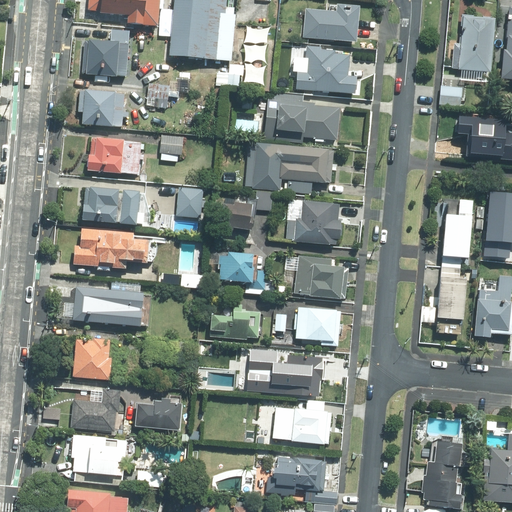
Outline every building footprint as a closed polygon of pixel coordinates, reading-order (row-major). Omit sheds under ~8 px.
[(88,0),(88,11),(126,15),(126,23),(156,26),(158,0),(88,0)] [(226,0),(174,0),(169,57),(221,61),(226,0)] [(357,5),(335,3),(334,11),(304,8),(302,36),(354,40),(355,16),(356,16),(357,5)] [(511,6),(506,6),(503,55),(511,55),(511,6)] [(492,17),(460,15),(455,70),(487,73),(492,17)] [(268,31),(245,30),(244,45),(267,46),(268,31)] [(127,43),(83,39),(81,72),(124,75),(127,43)] [(354,75),(344,74),(346,53),(332,52),(332,49),(319,48),(319,46),(305,45),(304,57),(307,57),(306,71),(296,71),(294,88),(353,92),(354,75)] [(264,49),(242,48),(242,64),(263,65),(264,49)] [(234,75),(241,76),(242,67),(227,66),(225,88),(234,89),(234,75)] [(244,67),(243,89),(261,90),(262,68),(244,67)] [(164,88),(164,86),(147,86),(147,97),(145,97),(145,107),(156,108),(156,103),(168,103),(168,100),(178,101),(178,91),(170,91),(170,88),(164,88)] [(462,87),(438,86),(437,108),(461,109),(462,87)] [(119,125),(121,92),(78,89),(76,110),(81,111),(80,122),(119,125)] [(313,102),(266,98),(263,139),(301,142),(302,136),(334,139),(336,106),(313,104),(313,102)] [(494,121),(459,118),(458,134),(450,134),(449,149),(491,152),(494,121)] [(181,136),(160,134),(158,152),(180,154),(181,136)] [(139,141),(91,136),(89,154),(85,153),(84,169),(136,173),(139,141)] [(333,148),(248,141),(244,186),(278,189),(279,178),(330,182),(333,148)] [(81,203),(80,220),(134,224),(137,190),(84,186),(83,203),(81,203)] [(310,187),(286,186),(286,195),(309,196),(310,187)] [(201,189),(177,187),(175,215),(199,217),(201,189)] [(493,194),(491,218),(487,217),(485,240),(499,241),(500,229),(511,229),(511,223),(511,195),(509,195),(509,192),(500,191),(499,194),(493,194)] [(270,194),(254,193),(253,212),(269,214),(270,194)] [(287,218),(286,239),(333,244),(334,237),(337,237),(338,219),(336,219),(337,203),(300,200),(298,219),(287,218)] [(249,206),(222,204),(220,224),(247,226),(249,206)] [(484,208),(476,207),(474,232),(482,233),(484,208)] [(441,256),(439,277),(437,277),(433,318),(458,320),(462,279),(457,279),(459,257),(464,258),(468,217),(442,214),(438,255),(441,256)] [(130,231),(80,227),(78,246),(73,245),(72,263),(123,267),(124,259),(144,261),(146,239),(130,238),(130,231)] [(218,255),(216,278),(249,280),(251,252),(225,250),(225,255),(218,255)] [(329,258),(297,255),(294,293),(337,298),(340,265),(329,264),(329,258)] [(193,270),(179,270),(178,290),(203,291),(204,277),(193,277),(193,270)] [(487,337),(488,333),(505,334),(510,277),(496,275),(495,291),(475,289),(471,335),(487,337)] [(143,288),(72,282),(69,323),(140,328),(143,288)] [(257,310),(238,309),(239,303),(231,302),(230,315),(208,313),(207,333),(255,337),(257,310)] [(335,309),(296,307),(295,338),(323,339),(322,344),(337,345),(338,311),(335,311),(335,309)] [(285,316),(274,316),(274,334),(284,334),(285,316)] [(70,375),(107,378),(110,340),(73,337),(70,375)] [(151,360),(179,364),(182,340),(154,337),(151,360)] [(262,349),(251,349),(251,359),(262,360),(262,349)] [(318,355),(277,354),(276,391),(317,392),(318,355)] [(210,381),(198,380),(197,390),(209,390),(210,381)] [(74,387),(71,428),(111,431),(114,391),(74,387)] [(134,424),(178,429),(180,404),(136,399),(134,424)] [(57,419),(58,408),(41,406),(40,417),(57,419)] [(325,449),(329,409),(292,406),(289,446),(325,449)] [(511,433),(487,432),(484,500),(511,501),(511,433)] [(79,436),(75,471),(115,474),(118,439),(79,436)] [(454,507),(460,442),(430,440),(424,504),(454,507)] [(316,500),(322,460),(279,454),(274,494),(316,500)] [(158,473),(136,471),(135,487),(157,488),(158,473)] [(68,511),(121,511),(124,498),(71,491),(68,511)]
